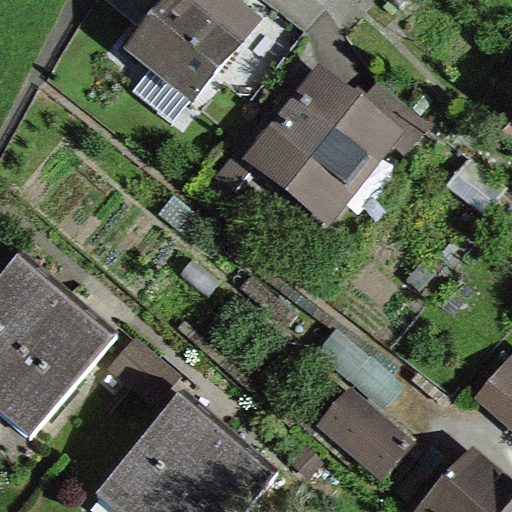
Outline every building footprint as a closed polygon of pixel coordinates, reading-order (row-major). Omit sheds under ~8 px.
[(105,0),(145,32),(124,57),(191,112),(246,49),(243,45),(263,21),(246,7),(251,0),(105,0)] [(265,132),(256,125),(215,179),(238,197),(254,176),(330,234),(388,159),(402,170),(436,127),(374,79),(360,97),(317,64),(265,132)] [(511,189),(471,159),(447,189),(487,220),(511,189)] [(0,287),(0,380),(65,307),(19,266),(0,287)] [(112,348),(65,307),(0,380),(0,417),(29,443),(112,348)] [(178,375),(135,341),(111,372),(154,405),(178,375)] [(511,357),(472,401),(511,436),(511,357)] [(414,449),(351,397),(319,436),(382,488),(414,449)] [(113,511),(170,511),(226,448),(179,407),(99,499),(113,511)] [(226,448),(170,511),(252,511),(272,490),(226,448)] [(511,511),(511,482),(474,448),(419,511),(511,511)]
